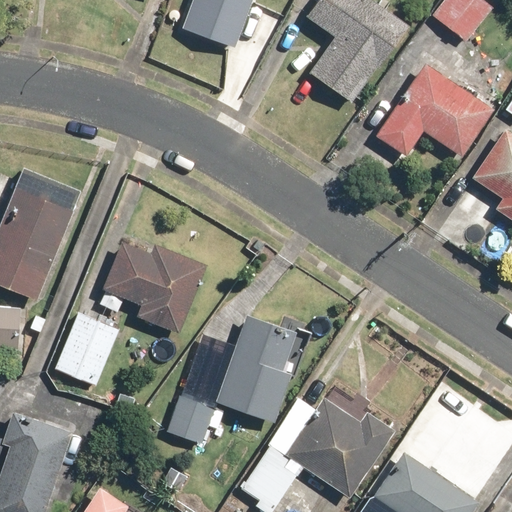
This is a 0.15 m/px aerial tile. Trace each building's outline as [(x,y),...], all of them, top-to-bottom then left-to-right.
[(267,0),(177,0),(176,4),(248,39),(267,0)] [(329,39),(306,71),(353,104),(405,30),(394,22),(396,19),(369,0),(315,0),(302,20),(329,39)] [(481,0),(445,0),(434,15),(464,39),(490,6),(481,0)] [(447,29),(430,17),(404,53),(422,65),(447,29)] [(397,114),(399,114),(384,139),(409,154),(424,130),(464,155),(493,108),(426,67),(397,114)] [(511,133),(505,130),(474,179),(505,198),(497,212),(511,220),(511,133)] [(0,227),(0,280),(36,293),(68,202),(15,184),(0,227)] [(198,264),(127,242),(107,308),(177,330),(198,264)] [(0,305),(0,346),(17,347),(19,307),(0,305)] [(76,310),(53,367),(93,383),(117,327),(76,310)] [(209,341),(193,392),(273,416),(289,365),(282,363),(292,328),(245,315),(235,349),(209,341)] [(327,396),(288,453),(342,490),(382,433),(327,396)] [(0,456),(0,511),(43,511),(68,431),(13,414),(0,456)] [(405,453),(377,495),(401,511),(466,511),(474,501),(405,453)] [(103,486),(84,511),(129,511),(125,509),(129,503),(103,486)] [(247,511),(225,498),(216,511),(247,511)]
